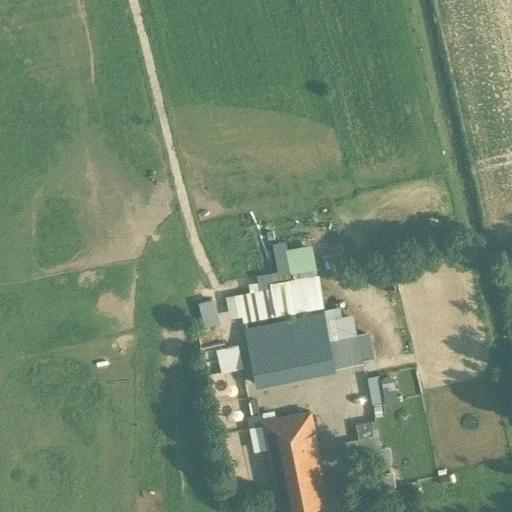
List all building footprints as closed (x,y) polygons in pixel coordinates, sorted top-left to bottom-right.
[(376,295),(394,291),(388,267),(370,271),(376,295)] [(275,314),(269,286),(236,293),(237,295),(227,297),(231,313),(240,311),(242,321),(275,314)] [(214,296),(197,300),(203,324),(219,321),(214,296)] [(270,379),(260,326),(245,329),(255,382),(270,379)] [(355,334),(360,359),(371,357),(366,332),(355,334)] [(216,345),(219,370),(241,367),(238,342),(216,345)] [(379,374),(369,375),(371,400),(381,399),(379,374)] [(371,409),(372,416),(385,414),(383,401),(375,403),(371,409)] [(318,511),(317,504),(328,502),(309,409),(261,419),(262,425),(263,430),(279,511),(281,510),(280,511),(318,511)] [(253,451),(267,448),(263,430),(262,425),(248,428),(253,451)] [(389,446),(379,448),(373,449),(375,462),(391,459),(389,446)] [(370,459),(356,462),(359,479),(373,476),(370,459)] [(392,470),(376,473),(378,486),(395,483),(392,470)]
